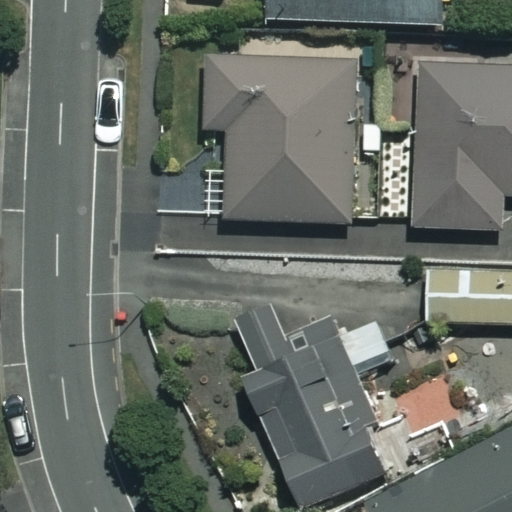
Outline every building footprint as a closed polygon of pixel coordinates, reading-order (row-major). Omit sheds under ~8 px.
[(439,0),(264,0),(264,29),(439,34),(439,0)] [(347,68),(206,71),(207,138),(225,138),(227,228),(349,226),(347,68)] [(511,76),(418,75),(415,234),(502,236),(502,203),(511,202),(511,76)] [(511,269),(425,270),(425,331),(511,331),(511,269)] [(267,317),(221,337),(296,511),(318,511),(392,480),(327,329),(281,349),(267,317)] [(511,511),(511,436),(362,511),(361,511),(511,511)]
